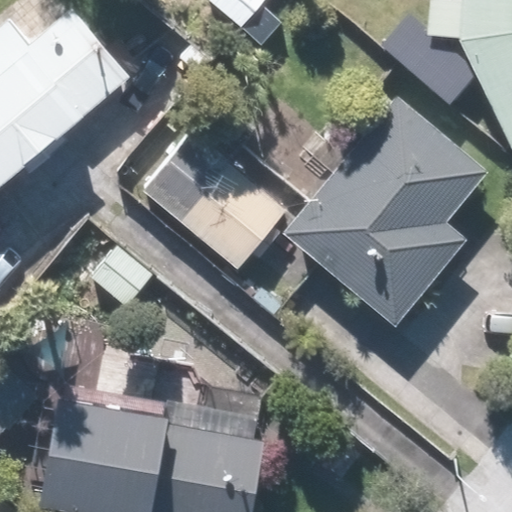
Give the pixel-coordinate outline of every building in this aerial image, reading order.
[(0,185),(143,67),(86,0),(75,0),(62,11),(53,0),(14,0),(0,12),(0,185)] [(511,0),(473,0),(474,33),(511,103),(511,0)] [(496,167),(407,91),(298,218),(412,314),(482,232),(458,211),(496,167)] [(296,205),(202,118),(150,174),(244,262),(296,205)] [(269,511),(283,432),(265,429),(269,403),(183,389),(181,398),(72,381),(54,491),(180,511),(269,511)] [(0,511),(10,511),(0,503),(0,511)]
